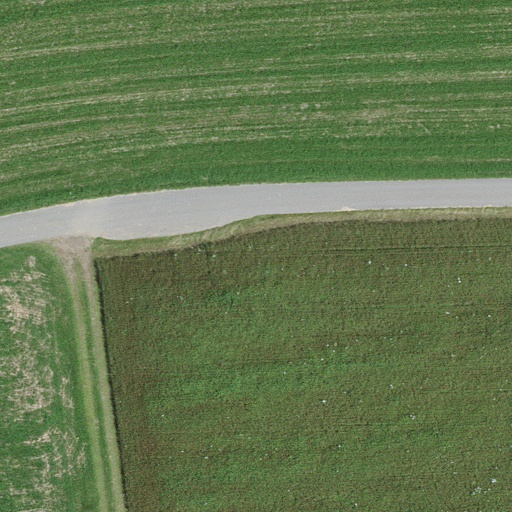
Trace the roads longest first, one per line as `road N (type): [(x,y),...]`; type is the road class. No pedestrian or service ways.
road 1 (residential): [(511,201),(67,216),(0,229)]
road 2 (track): [(99,511),(67,216)]
